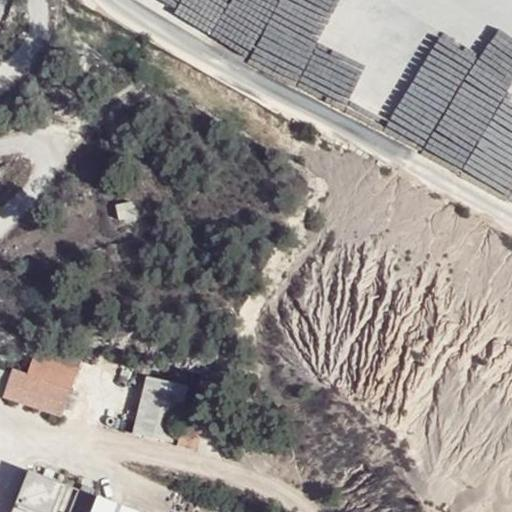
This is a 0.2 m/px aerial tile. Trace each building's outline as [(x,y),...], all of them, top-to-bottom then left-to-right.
[(439,20),(446,10),(434,4),(430,13),(439,20)] [(7,371),(0,392),(0,395),(64,418),(84,358),(53,347),(48,360),(37,358),(30,379),(7,371)] [(184,389),(141,379),(128,434),(171,444),(184,389)] [(208,420),(189,411),(177,446),(196,453),(208,420)] [(277,421),(256,433),(268,455),(289,443),(277,421)] [(30,469),(12,511),(70,511),(80,489),(30,469)] [(91,511),(98,497),(80,489),(70,511),(91,511)] [(91,511),(136,511),(98,497),(91,511)]
